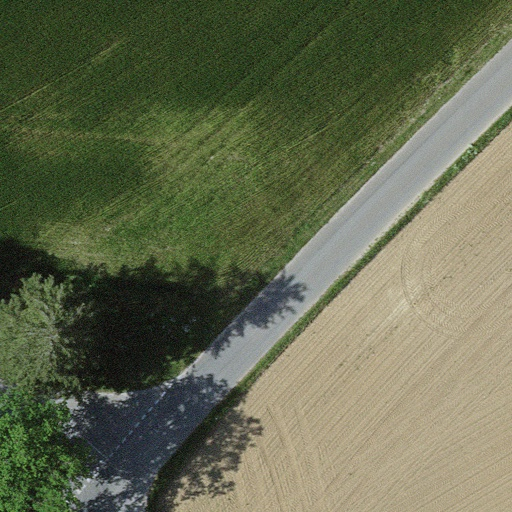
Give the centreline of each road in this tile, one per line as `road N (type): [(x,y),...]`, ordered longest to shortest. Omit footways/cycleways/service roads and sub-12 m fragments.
road 1 (unclassified): [(511,71),(136,464)]
road 2 (unclassified): [(0,403),(85,431),(136,464)]
